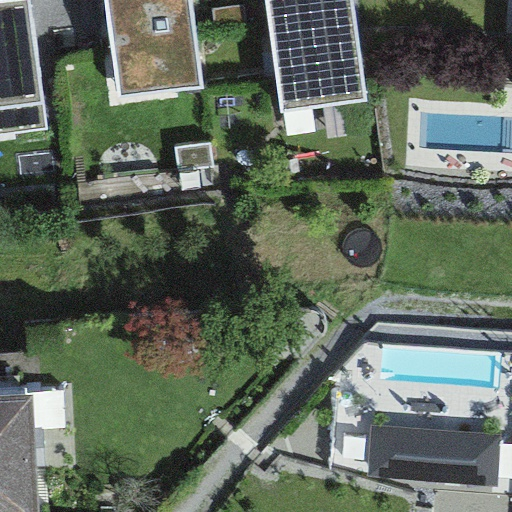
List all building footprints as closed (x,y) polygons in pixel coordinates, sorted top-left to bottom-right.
[(45,0),(0,0),(0,125),(54,122),(45,0)] [(206,0),(133,0),(145,93),(216,85),(206,0)] [(361,0),(283,0),(296,102),(372,92),(361,0)] [(154,137),(99,140),(100,163),(155,160),(154,137)] [(41,511),(37,403),(0,404),(0,511),(41,511)] [(376,425),(375,474),(498,476),(499,426),(376,425)] [(511,511),(511,495),(430,490),(428,511),(511,511)]
